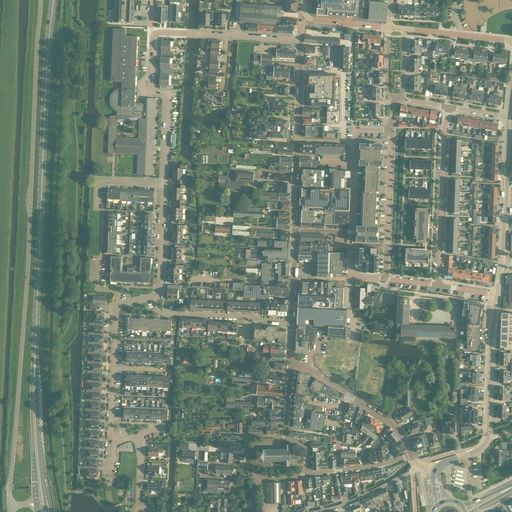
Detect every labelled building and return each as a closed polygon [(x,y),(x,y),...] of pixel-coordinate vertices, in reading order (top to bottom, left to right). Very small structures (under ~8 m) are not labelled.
[(112,21),(112,23),(118,23),(118,21),(133,22),(134,0),(114,0),(114,12),(112,12),(112,21)] [(293,0),(285,0),(286,3),(285,12),(296,12),(296,7),(297,7),(298,2),(293,1),(293,0)] [(317,9),(317,10),(317,14),(316,14),(317,14),(317,15),(319,15),(319,16),(319,15),(325,16),(328,16),(328,15),(329,15),(332,15),(332,16),(332,15),(335,16),(336,16),(339,16),(342,16),(347,16),(347,17),(352,17),(353,17),(354,17),(356,17),(357,17),(358,17),(368,17),(368,19),(368,20),(387,21),(387,18),(387,13),(387,11),(388,5),(388,3),(384,2),(381,2),(380,0),(318,0),(318,3),(317,3),(318,3),(318,9),(317,8),(317,9)] [(170,2),(169,20),(173,20),(175,20),(175,22),(180,22),(181,12),(179,12),(179,6),(179,5),(176,5),(174,5),(174,2),(170,2)] [(240,23),(258,24),(262,24),(275,24),(276,12),(280,12),(280,7),(241,4),(240,23)] [(401,11),(401,15),(408,16),(408,7),(404,7),(404,6),(399,5),(398,11),(401,11)] [(157,10),(157,22),(162,22),(162,21),(167,21),(167,22),(168,22),(168,6),(162,6),(162,10),(157,10)] [(213,19),(213,11),(206,11),(206,14),(202,14),(202,25),(209,26),(210,19),(213,19)] [(229,20),(229,12),(222,11),(222,14),(218,14),(217,26),(225,26),(226,20),(229,20)] [(246,31),(257,31),(273,33),(274,25),(246,23),(246,31)] [(274,25),(273,33),(292,34),(293,26),(287,26),(284,25),(274,25)] [(113,108),(114,109),(115,110),(116,110),(117,111),(117,116),(109,116),(109,122),(108,136),(108,154),(113,153),(138,154),(137,175),(145,175),(145,177),(148,177),(148,175),(152,175),(155,98),(146,98),(146,104),(134,104),(137,36),(126,36),(126,29),(113,29),(111,82),(122,82),(122,89),(120,89),(119,89),(118,89),(117,90),(116,90),(115,90),(115,91),(114,91),(113,92),(112,93),(112,94),(111,95),(111,96),(110,97),(110,98),(110,99),(110,100),(110,101),(110,102),(110,103),(110,104),(111,105),(112,106),(112,107),(113,107),(113,108)] [(304,42),(304,43),(326,44),(326,46),(339,47),(339,44),(339,38),(310,37),(310,35),(306,35),(305,35),(304,42)] [(161,41),(161,46),(170,47),(170,42),(174,42),(174,38),(162,38),(162,41),(161,41)] [(207,48),(219,48),(220,41),(209,40),(208,43),(207,43),(207,48)] [(432,45),(432,54),(442,55),(442,54),(443,45),(436,44),(436,45),(432,45)] [(443,45),(442,54),(448,54),(448,58),(451,59),(452,52),(449,51),(449,45),(443,45)] [(161,52),(161,55),(174,55),(174,52),(170,52),(170,47),(161,46),(161,52)] [(277,57),(296,58),(296,51),(296,50),(295,50),(295,46),(281,46),(281,49),(277,49),(277,57)] [(210,55),(210,58),(217,59),(218,56),(219,56),(219,48),(207,48),(207,52),(210,52),(210,55)] [(452,52),(451,59),(451,61),(460,62),(460,60),(461,51),(455,50),(455,52),(452,52)] [(461,51),(460,60),(464,60),(464,63),(470,64),(470,62),(471,54),(468,53),(468,51),(461,51)] [(471,54),(470,62),(479,63),(480,60),(481,53),(474,52),(474,54),(471,54)] [(375,58),(375,62),(383,62),(383,56),(376,56),(376,53),(371,53),(370,58),(375,58)] [(481,53),(480,60),(483,61),(483,62),(489,63),(490,56),(487,55),(487,53),(481,53)] [(490,56),(489,63),(495,64),(499,64),(500,55),(493,54),(493,56),(490,56)] [(161,58),(160,63),(169,64),(170,58),(174,59),(174,55),(161,55),(161,58)] [(410,66),(421,66),(421,57),(413,57),(413,60),(410,60),(410,66)] [(206,64),(205,68),(218,69),(219,61),(217,61),(217,59),(210,58),(209,61),(210,61),(210,64),(206,64)] [(303,62),(303,63),(303,64),(304,64),(304,65),(314,66),(313,67),(319,67),(319,59),(318,59),(318,58),(316,58),(316,59),(305,59),(304,61),(303,62)] [(371,62),(371,70),(373,70),(378,70),(378,68),(383,68),(383,62),(375,62),(371,62)] [(161,69),(161,72),(173,72),(173,69),(169,69),(169,64),(160,63),(160,69),(161,69)] [(208,76),(208,79),(216,79),(216,77),(217,77),(218,69),(205,68),(205,73),(209,73),(209,76),(208,76)] [(373,73),(373,78),(376,78),(382,78),(382,72),(378,72),(378,70),(373,70),(373,73)] [(160,74),(160,80),(169,80),(169,75),(173,75),(173,72),(161,72),(160,74)] [(271,76),(271,80),(278,81),(278,77),(289,78),(289,77),(289,76),(290,74),(289,74),(289,73),(274,72),(274,77),(271,76)] [(306,90),(306,91),(307,91),(307,92),(308,92),(308,93),(308,100),(308,107),(315,107),(315,106),(327,106),(326,124),(329,124),(337,124),(338,124),(339,124),(339,123),(340,123),(340,122),(340,121),(340,77),(340,76),(339,75),(338,75),(333,75),(328,75),(318,75),(307,74),(307,84),(307,85),(308,85),(308,86),(310,86),(310,91),(308,91),(308,88),(307,89),(306,90)] [(217,90),(217,82),(216,82),(216,79),(208,79),(208,82),(208,85),(204,84),(204,89),(217,90)] [(160,86),(160,89),(172,89),(172,86),(168,86),(169,80),(160,80),(159,86),(160,86)] [(431,85),(430,91),(434,92),(434,94),(440,95),(442,84),(431,82),(431,85)] [(281,96),(289,96),(289,86),(281,86),(281,84),(276,84),(276,87),(281,88),(281,90),(279,90),(279,95),(281,95),(281,96)] [(442,84),(440,95),(446,96),(448,85),(442,84)] [(452,97),(458,98),(460,87),(454,86),(452,97)] [(470,100),(476,101),(478,90),(472,89),(470,100)] [(215,98),(206,92),(201,98),(210,105),(212,102),(216,105),(224,105),(224,98),(220,98),(220,101),(217,101),(215,98)] [(488,103),(494,104),(496,93),(494,92),(493,96),(489,95),(488,103)] [(270,102),(270,112),(288,113),(289,103),(276,102),(276,98),(275,98),(275,95),(265,94),(264,97),(265,97),(264,102),(270,102)] [(267,140),(271,140),(271,139),(273,139),(273,138),(287,138),(287,130),(289,130),(290,121),(271,121),(271,123),(268,123),(268,119),(252,118),(252,129),(254,129),(253,139),(267,139),(267,140)] [(302,127),(302,136),(311,136),(311,138),(315,138),(316,127),(302,127)] [(300,154),(301,154),(315,154),(316,144),(315,144),(301,143),(300,154)] [(379,144),(374,144),(359,143),(359,166),(363,166),(360,226),(356,226),(356,242),(377,243),(378,228),(380,167),(381,152),(381,144),(379,144)] [(316,144),(315,154),(344,155),(344,145),(316,144)] [(300,158),(300,168),(311,168),(311,167),(319,167),(319,161),(312,161),(312,158),(300,158)] [(173,168),(173,174),(183,174),(183,169),(186,169),(187,165),(175,165),(175,168),(173,168)] [(300,182),(300,189),(301,190),(302,190),(301,197),(300,197),(300,198),(300,199),(349,200),(350,188),(343,188),(343,178),(347,178),(347,171),(336,170),(336,169),(329,169),(329,170),(302,169),(302,175),(301,181),(302,181),(302,182),(301,182),(300,182)] [(219,176),(218,182),(228,183),(229,171),(228,171),(227,176),(219,176)] [(228,183),(218,182),(219,182),(219,190),(229,191),(229,189),(245,190),(247,188),(247,187),(246,185),(246,182),(253,183),(254,173),(235,171),(235,172),(229,171),(228,183)] [(268,179),(281,181),(291,181),(292,176),(282,175),(273,174),(269,173),(268,179)] [(182,180),(183,174),(173,174),(172,180),(174,180),(174,183),(186,184),(186,180),(182,180)] [(277,192),(291,193),(291,184),(285,184),(281,183),(281,187),(277,187),(277,192)] [(172,188),(172,194),(184,194),(182,194),(182,189),(186,189),(186,185),(174,185),(174,188),(172,188)] [(114,189),(113,201),(118,201),(118,203),(122,203),(122,201),(120,201),(121,189),(114,189)] [(127,190),(127,201),(132,202),(132,204),(135,204),(135,202),(133,202),(134,190),(127,190)] [(140,190),(140,202),(145,202),(145,204),(148,204),(148,202),(146,202),(147,190),(140,190)] [(271,201),(270,201),(280,202),(280,201),(291,202),(291,194),(264,192),(260,192),(259,200),(271,201)] [(183,200),(184,194),(172,194),(172,200),(173,200),(173,203),(185,204),(185,200),(183,200)] [(303,205),(303,210),(309,210),(309,208),(325,208),(325,211),(349,211),(349,208),(349,200),(300,199),(300,205),(303,205)] [(270,202),(270,209),(290,210),(291,202),(280,202),(270,201),(270,202)] [(171,208),(171,214),(183,214),(183,209),(185,209),(185,205),(173,205),(173,208),(171,208)] [(233,216),(263,218),(263,212),(259,211),(247,211),(247,208),(242,208),(234,207),(233,216)] [(415,209),(417,209),(416,211),(415,211),(415,220),(416,221),(416,223),(415,223),(415,224),(416,224),(416,226),(415,226),(414,235),(416,235),(416,238),(414,238),(414,239),(416,239),(416,242),(429,243),(429,239),(430,215),(428,214),(428,212),(430,212),(430,209),(415,208),(415,209)] [(325,211),(324,217),(324,224),(349,224),(349,211),(325,211)] [(183,220),(183,214),(171,214),(171,220),(173,220),(172,223),(184,224),(184,220),(183,220)] [(118,220),(106,220),(106,226),(117,227),(118,222),(120,222),(120,218),(118,218),(118,220)] [(279,228),(290,229),(290,220),(278,219),(277,227),(276,227),(276,228),(279,228)] [(173,228),(172,234),(183,234),(183,229),(184,229),(184,225),(175,225),(175,228),(173,228)] [(265,237),(265,240),(290,241),(290,233),(290,232),(289,232),(279,232),(273,232),(271,231),(271,237),(265,237)] [(105,233),(105,239),(117,240),(117,235),(119,235),(119,232),(117,232),(117,233),(105,233)] [(301,233),(300,241),(324,242),(324,234),(301,233)] [(182,240),(183,234),(172,234),(172,240),(175,240),(175,243),(185,244),(185,240),(182,240)] [(283,248),(289,248),(290,248),(290,241),(265,240),(257,239),(257,246),(267,247),(267,246),(272,246),(272,247),(277,247),(279,248),(279,247),(283,248)] [(299,241),(299,250),(299,252),(318,252),(319,252),(328,252),(328,243),(324,243),(324,242),(300,241),(299,241)] [(117,248),(119,248),(119,245),(117,245),(117,246),(105,246),(105,253),(116,253),(117,248)] [(172,248),(172,254),(182,254),(182,249),(185,249),(185,245),(175,245),(175,248),(172,248)] [(258,254),(258,261),(260,261),(266,262),(273,262),(273,261),(289,260),(289,248),(283,248),(282,248),(282,251),(261,251),(262,254),(264,254),(264,255),(258,254)] [(355,258),(355,265),(361,272),(362,272),(365,272),(368,273),(378,273),(377,270),(378,264),(378,259),(378,258),(378,255),(378,252),(378,251),(379,248),(356,248),(355,250),(355,252),(355,257),(355,258)] [(405,248),(404,262),(408,262),(408,263),(417,264),(417,262),(420,262),(420,264),(424,264),(425,263),(428,263),(428,251),(411,250),(411,251),(409,251),(409,248),(405,248)] [(239,254),(239,258),(242,258),(247,258),(247,260),(258,261),(258,254),(250,254),(251,250),(242,250),(242,254),(239,254)] [(318,260),(317,276),(325,277),(327,277),(332,277),(332,274),(342,275),(343,253),(328,253),(328,252),(319,252),(318,252),(299,252),(299,260),(311,261),(311,260),(318,260)] [(182,260),(182,254),(172,254),(171,260),(176,260),(176,263),(183,264),(183,260),(182,260)] [(151,272),(151,258),(141,258),(140,273),(134,272),(134,268),(128,268),(128,272),(121,272),(121,257),(111,256),(111,270),(113,270),(112,272),(111,272),(110,282),(150,283),(151,273),(149,273),(149,272),(151,272)] [(169,268),(169,274),(179,274),(179,268),(182,269),(182,265),(172,265),(172,268),(169,268)] [(245,276),(260,276),(261,269),(246,268),(245,276)] [(278,285),(278,286),(278,282),(289,283),(289,281),(289,277),(289,270),(278,270),(274,270),(266,269),(262,268),(262,284),(272,284),(272,285),(278,285)] [(169,280),(171,280),(171,283),(182,284),(182,280),(179,280),(179,274),(169,274),(169,280)] [(509,285),(509,299),(503,299),(503,309),(511,309),(511,274),(511,275),(508,274),(506,276),(505,284),(509,285)] [(299,288),(299,293),(335,295),(335,296),(335,308),(342,308),(343,289),(331,288),(331,282),(317,282),(316,281),(311,281),(311,283),(310,283),(310,282),(299,282),(299,288)] [(243,298),(248,298),(263,299),(266,299),(268,299),(268,295),(272,296),(278,296),(278,295),(279,295),(279,296),(279,297),(287,297),(287,295),(288,295),(289,287),(278,287),(244,285),(244,284),(233,283),(233,289),(233,290),(242,291),(244,291),(243,298)] [(355,288),(354,304),(356,304),(356,305),(355,308),(363,309),(367,309),(367,305),(372,305),(372,297),(368,297),(368,292),(370,292),(370,291),(370,288),(370,284),(364,284),(364,288),(355,288)] [(180,290),(181,286),(170,285),(170,289),(168,289),(168,299),(177,299),(178,290),(180,290)] [(335,308),(335,296),(299,294),(298,303),(298,306),(312,307),(312,308),(319,308),(319,309),(329,309),(329,308),(334,309),(335,308)] [(105,305),(105,297),(93,296),(93,304),(90,304),(90,310),(96,310),(96,304),(105,305)] [(263,299),(262,315),(268,316),(277,316),(277,310),(280,310),(280,311),(287,311),(288,300),(266,299),(263,299)] [(398,329),(397,337),(404,337),(411,338),(414,338),(415,338),(416,338),(418,338),(420,338),(420,336),(447,338),(452,338),(455,338),(455,330),(456,330),(456,329),(455,329),(455,327),(451,327),(451,325),(448,325),(448,327),(423,325),(421,325),(421,324),(421,323),(421,322),(421,320),(421,317),(420,317),(420,312),(421,312),(422,301),(415,300),(404,300),(400,300),(399,300),(399,301),(399,304),(398,310),(398,322),(398,323),(398,329)] [(468,316),(467,349),(480,350),(481,316),(480,316),(482,305),(470,303),(470,304),(467,303),(465,316),(468,316)] [(297,306),(297,326),(326,327),(326,333),(326,334),(326,336),(328,337),(329,337),(346,339),(347,326),(348,308),(343,308),(342,308),(335,308),(334,309),(329,308),(329,309),(319,309),(319,308),(312,308),(312,307),(298,306),(297,306)] [(89,322),(89,323),(93,323),(104,323),(104,318),(102,318),(102,313),(89,313),(89,317),(93,318),(93,323),(89,322)] [(511,313),(501,313),(500,348),(504,348),(504,350),(511,350),(511,313)] [(171,321),(172,319),(169,318),(169,320),(159,319),(159,318),(157,318),(155,317),(154,319),(145,319),(145,317),(142,318),(140,317),(140,319),(131,318),(130,317),(127,317),(128,320),(127,330),(171,331),(171,321)] [(89,332),(93,332),(101,333),(104,333),(104,327),(102,327),(102,323),(104,323),(93,323),(89,323),(89,327),(93,327),(93,332),(89,332)] [(387,325),(375,324),(375,332),(387,333),(387,325)] [(255,327),(254,341),(286,343),(287,330),(283,329),(283,328),(278,328),(278,327),(264,326),(261,326),(259,326),(258,326),(258,327),(256,327),(255,327)] [(297,329),(296,351),(307,352),(308,342),(310,342),(313,342),(315,342),(315,338),(316,328),(313,328),(311,326),(297,326),(297,329)] [(88,342),(92,342),(101,342),(103,342),(103,337),(101,337),(101,333),(104,333),(101,333),(93,332),(89,332),(89,336),(93,337),(92,342),(88,342)] [(88,351),(92,351),(103,352),(103,346),(101,346),(101,342),(103,342),(101,342),(92,342),(88,342),(88,346),(92,346),(92,351),(88,351)] [(270,353),(271,353),(278,354),(285,355),(286,354),(286,347),(264,345),(263,353),(270,353)] [(87,361),(102,361),(103,356),(100,356),(101,352),(103,352),(92,351),(88,351),(88,356),(92,356),(91,361),(87,361)] [(272,369),(283,370),(284,364),(278,363),(278,362),(276,361),(276,362),(273,362),(273,361),(255,360),(254,364),(273,366),(272,369)] [(87,370),(91,371),(102,371),(102,365),(100,365),(100,361),(102,362),(102,361),(87,361),(87,365),(91,365),(91,370),(87,370)] [(500,370),(499,376),(507,377),(509,377),(511,375),(511,363),(510,364),(510,371),(508,371),(508,370),(500,370)] [(87,380),(102,381),(102,375),(100,375),(100,371),(102,371),(91,371),(87,370),(87,375),(91,375),(91,380),(87,380)] [(297,373),(295,391),(295,394),(307,395),(309,374),(299,371),(297,373)] [(281,381),(282,375),(277,374),(275,373),(274,374),(267,373),(266,379),(281,381)] [(315,378),(309,389),(319,394),(319,393),(324,383),(315,378)] [(86,389),(90,390),(101,390),(101,384),(99,384),(99,381),(102,381),(87,380),(87,384),(90,384),(90,389),(86,389)] [(411,382),(404,382),(404,391),(399,390),(399,398),(404,398),(404,405),(411,405),(411,382)] [(322,388),(319,393),(318,396),(322,397),(326,397),(331,387),(324,383),(322,388)] [(272,388),(272,385),(271,385),(266,384),(266,386),(258,385),(257,391),(257,394),(265,395),(279,396),(279,393),(280,390),(280,389),(272,388)] [(464,386),(460,386),(460,389),(468,390),(468,394),(479,395),(479,389),(474,389),(474,387),(472,387),(464,386)] [(331,388),(328,393),(335,397),(338,392),(331,388)] [(86,399),(101,400),(101,394),(99,394),(99,390),(101,390),(90,390),(86,389),(86,394),(90,394),(90,399),(86,399)] [(266,407),(267,407),(267,405),(273,406),(272,409),(279,410),(279,399),(258,397),(257,406),(266,407)] [(85,408),(85,409),(90,409),(100,409),(101,404),(98,403),(99,400),(101,400),(86,399),(86,403),(90,403),(89,409),(85,408)] [(294,400),(292,417),(293,418),(292,418),(291,427),(304,429),(304,428),(305,428),(305,429),(306,430),(312,431),(313,429),(322,431),(324,414),(315,412),(315,411),(311,411),(312,406),(303,405),(304,401),(294,400)] [(352,405),(353,404),(348,403),(345,412),(346,413),(344,419),(352,421),(357,406),(352,405)] [(460,403),(460,409),(467,410),(467,412),(466,412),(466,416),(469,416),(478,416),(478,410),(475,410),(475,409),(474,408),(473,408),(473,404),(468,404),(461,403),(460,403)] [(357,407),(352,422),(357,423),(356,426),(351,425),(351,427),(361,429),(362,425),(358,423),(362,409),(357,407)] [(403,413),(399,415),(403,421),(408,418),(407,417),(412,414),(409,408),(402,412),(403,413)] [(85,418),(100,419),(100,413),(98,413),(98,409),(100,409),(90,409),(85,409),(85,413),(89,413),(89,418),(85,418)] [(263,419),(263,420),(269,421),(269,419),(278,420),(279,411),(267,410),(267,416),(269,416),(269,418),(264,417),(264,419),(263,419)] [(453,431),(455,431),(454,416),(450,416),(450,422),(443,422),(443,424),(442,424),(443,433),(446,433),(446,434),(453,434),(453,431)] [(463,422),(463,427),(472,428),(472,427),(472,423),(478,423),(478,416),(469,416),(466,416),(466,422),(464,422),(463,422)] [(368,417),(364,423),(366,424),(364,426),(372,432),(373,431),(374,430),(379,433),(383,427),(381,426),(382,425),(379,423),(379,422),(374,419),(374,420),(371,418),(370,419),(368,417)] [(431,417),(425,419),(427,426),(433,424),(431,417)] [(85,427),(85,428),(89,428),(100,428),(100,423),(98,423),(98,419),(100,419),(85,418),(85,422),(89,423),(89,428),(85,427)] [(414,425),(407,427),(410,434),(420,431),(419,427),(421,424),(421,423),(420,420),(413,422),(414,425)] [(221,424),(221,429),(225,429),(225,428),(233,428),(234,429),(234,432),(241,432),(242,423),(234,423),(234,424),(228,424),(228,426),(225,426),(225,423),(221,423),(221,424)] [(203,427),(203,434),(211,434),(211,429),(219,430),(219,429),(221,429),(221,424),(219,424),(215,424),(215,425),(208,425),(208,427),(203,427)] [(370,437),(370,438),(375,440),(378,436),(372,432),(364,426),(362,425),(360,430),(370,437)] [(386,437),(392,430),(389,427),(382,434),(386,437)] [(84,437),(97,438),(99,438),(99,432),(97,432),(97,428),(100,428),(89,428),(85,428),(84,432),(88,432),(88,437),(84,437)] [(342,434),(343,434),(356,436),(358,436),(359,429),(352,428),(352,430),(343,429),(342,434)] [(313,441),(314,435),(290,432),(289,436),(297,438),(297,439),(299,439),(300,438),(305,439),(305,440),(307,441),(308,440),(313,441)] [(393,444),(399,439),(394,432),(388,436),(393,444)] [(343,434),(342,441),(343,443),(350,443),(351,437),(352,437),(352,439),(355,440),(356,436),(343,434)] [(432,447),(439,445),(436,434),(428,437),(432,447)] [(366,435),(361,441),(365,444),(369,438),(370,438),(366,435)] [(413,442),(414,446),(427,441),(425,435),(414,438),(415,441),(413,442)] [(84,447),(88,447),(99,447),(99,442),(97,442),(97,438),(99,438),(97,438),(84,437),(84,441),(88,442),(88,447),(84,447)] [(207,440),(206,443),(210,443),(210,446),(217,447),(217,445),(220,445),(229,446),(229,450),(241,450),(241,443),(230,443),(230,442),(230,441),(223,441),(223,439),(221,438),(219,437),(219,441),(217,441),(212,441),(212,440),(210,440),(207,440)] [(313,448),(313,461),(319,461),(319,452),(320,452),(320,442),(315,441),(310,444),(311,448),(313,448)] [(414,446),(416,452),(426,449),(426,447),(429,446),(427,441),(414,446)] [(180,443),(180,449),(183,449),(183,451),(182,451),(182,460),(184,460),(193,460),(195,460),(195,451),(186,451),(186,449),(188,449),(188,443),(180,443)] [(391,447),(396,458),(405,455),(406,453),(404,449),(402,443),(391,447)] [(257,453),(257,458),(255,458),(255,459),(257,459),(257,461),(258,461),(258,459),(262,459),(262,461),(263,461),(263,463),(263,461),(268,461),(268,463),(269,463),(269,461),(274,461),(274,463),(275,463),(275,461),(284,461),(284,466),(290,466),(290,460),(291,460),(291,459),(298,459),(298,451),(291,451),(291,450),(290,450),(290,449),(291,449),(291,448),(290,448),(290,446),(291,446),(291,445),(290,445),(290,444),(289,444),(289,445),(285,445),(285,444),(284,444),(284,445),(283,445),(283,446),(284,446),(284,448),(283,448),(283,449),(280,449),(280,448),(279,448),(279,449),(274,449),(274,448),(274,449),(269,449),(269,448),(268,448),(268,449),(263,449),(264,448),(263,448),(263,450),(262,450),(262,452),(258,452),(258,450),(257,450),(257,452),(255,452),(255,453),(257,453)] [(162,453),(163,445),(155,445),(155,448),(149,448),(148,456),(158,457),(158,453),(162,453)] [(83,456),(88,456),(98,457),(99,451),(96,451),(97,447),(99,447),(88,447),(84,447),(84,451),(88,451),(87,456),(83,456)] [(376,451),(376,449),(371,450),(372,452),(367,453),(369,462),(383,459),(383,458),(387,457),(385,449),(381,450),(376,451)] [(496,464),(501,465),(505,465),(510,465),(510,459),(507,459),(507,461),(507,450),(496,450),(496,464)] [(216,462),(217,462),(219,463),(219,462),(232,463),(233,453),(221,452),(221,460),(217,459),(216,459),(216,462)] [(83,466),(98,466),(98,461),(96,461),(96,457),(98,457),(88,456),(83,456),(83,461),(87,461),(87,466),(83,466)] [(341,459),(340,467),(341,468),(356,466),(356,461),(349,462),(349,459),(341,459)] [(161,468),(161,463),(153,463),(153,466),(148,466),(147,474),(151,474),(151,476),(158,476),(158,474),(159,474),(159,468),(161,468)] [(233,467),(216,465),(216,474),(219,474),(219,475),(222,475),(222,474),(232,475),(233,467)] [(98,467),(98,466),(83,466),(83,470),(87,470),(87,476),(87,478),(94,479),(95,476),(98,476),(98,470),(96,470),(96,466),(98,467)] [(383,475),(381,469),(372,471),(374,478),(378,477),(379,480),(383,479),(382,475),(383,475)] [(372,479),(371,471),(360,473),(361,481),(372,479)] [(352,483),(356,483),(360,482),(360,478),(359,473),(351,474),(352,483)] [(351,474),(341,475),(342,483),(342,485),(352,484),(352,480),(351,474)] [(336,485),(337,495),(333,496),(334,501),(338,501),(338,500),(342,499),(338,475),(334,476),(335,481),(334,481),(335,485),(336,485)] [(319,477),(320,483),(320,485),(326,485),(326,483),(329,482),(328,476),(319,477)] [(319,477),(312,478),(312,480),(314,489),(314,490),(316,490),(317,496),(317,498),(321,498),(320,487),(319,477)] [(312,478),(304,478),(306,491),(309,491),(309,489),(309,488),(313,488),(313,487),(312,480),(312,478)] [(204,479),(203,492),(207,492),(207,493),(217,494),(217,489),(217,484),(218,480),(204,479)] [(217,489),(225,490),(224,492),(229,493),(230,481),(218,480),(217,484),(217,489)] [(293,491),(294,500),(302,499),(301,494),(303,494),(301,480),(294,482),(294,491),(293,491)] [(395,493),(391,494),(393,500),(397,498),(396,495),(398,495),(397,492),(402,491),(399,483),(393,485),(395,493)] [(385,501),(386,503),(388,507),(391,506),(389,501),(391,500),(386,489),(381,492),(385,501)] [(380,502),(382,506),(384,505),(382,502),(385,501),(381,492),(376,494),(380,502)] [(380,508),(382,506),(380,502),(376,494),(372,496),(376,505),(378,504),(380,508)] [(369,507),(374,505),(370,497),(365,499),(366,502),(369,507)] [(214,511),(220,511),(220,502),(221,499),(210,499),(210,504),(215,504),(214,511)] [(226,511),(227,509),(230,509),(231,503),(227,503),(227,499),(222,499),(221,511),(226,511)] [(364,510),(369,507),(366,502),(365,499),(360,501),(360,502),(364,510)] [(245,500),(245,502),(245,508),(254,509),(254,511),(258,511),(258,503),(255,503),(255,500),(245,500)] [(348,509),(349,511),(362,511),(358,503),(351,506),(351,507),(348,509)]
